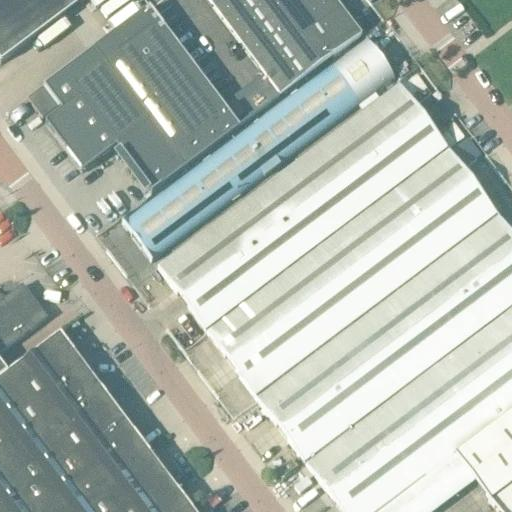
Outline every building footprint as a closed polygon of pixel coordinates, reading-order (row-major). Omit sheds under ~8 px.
[(0,0),(0,66),(65,17),(64,16),(76,7),(79,5),(80,6),(87,0),(0,0)] [(349,26),(348,27),(327,0),(203,0),(277,99),(330,60),(331,61),(359,40),(349,26)] [(148,11),(59,78),(42,90),(57,111),(58,110),(61,114),(44,126),(81,175),(115,150),(151,198),(239,131),(148,11)] [(150,265),(391,83),(362,44),(121,226),(150,265)] [(274,100),(260,81),(250,88),(265,107),(274,100)] [(41,123),(57,111),(42,90),(42,91),(27,103),(41,123)] [(379,511),(511,412),(511,242),(497,222),(397,90),(157,271),(256,404),(337,511),(379,511)] [(466,142),(451,153),(464,170),(479,159),(466,142)] [(0,381),(6,377),(0,369),(0,356),(46,322),(21,289),(2,304),(0,301),(0,381)] [(0,511),(189,511),(58,338),(6,377),(0,381),(0,511)] [(511,415),(453,460),(472,486),(487,504),(511,485),(511,415)] [(493,511),(511,511),(511,488),(488,506),(493,511)]
